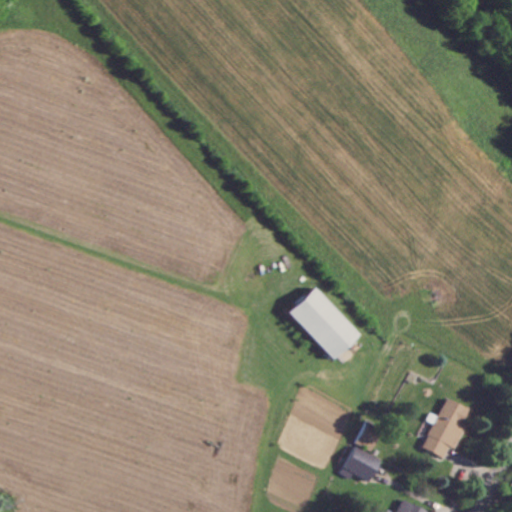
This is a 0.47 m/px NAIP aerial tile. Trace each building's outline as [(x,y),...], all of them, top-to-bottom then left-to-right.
[(313,290),(289,312),(332,357),(355,334),(313,290)] [(445,401),(423,447),(442,456),(447,447),(450,448),(461,427),(457,425),(464,410),(445,401)] [(364,426),(356,444),(369,450),(378,432),(364,426)] [(354,449),(344,470),(365,480),(376,459),(354,449)] [(425,511),(402,501),(396,511),(425,511)]
